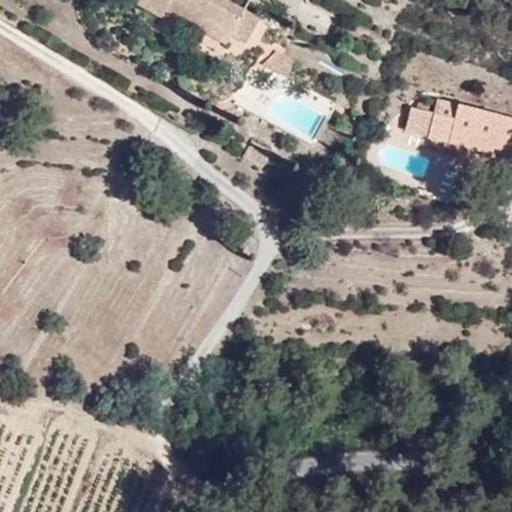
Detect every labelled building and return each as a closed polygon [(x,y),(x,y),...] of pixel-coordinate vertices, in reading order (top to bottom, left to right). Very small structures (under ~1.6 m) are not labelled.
[(255,9),(241,0),(155,0),(172,11),(176,5),(178,0),(190,0),(239,32),(255,9)] [(239,32),(190,0),(178,0),(176,5),(233,41),(239,32)] [(255,43),(270,19),(255,9),(239,32),(255,43)] [(292,77),(303,60),(280,47),(269,63),(292,77)] [(511,116),(477,106),(472,119),(445,113),(436,144),(494,160),(486,191),(511,199),(511,116)] [(261,162),(272,146),(251,132),(241,149),(261,162)]
